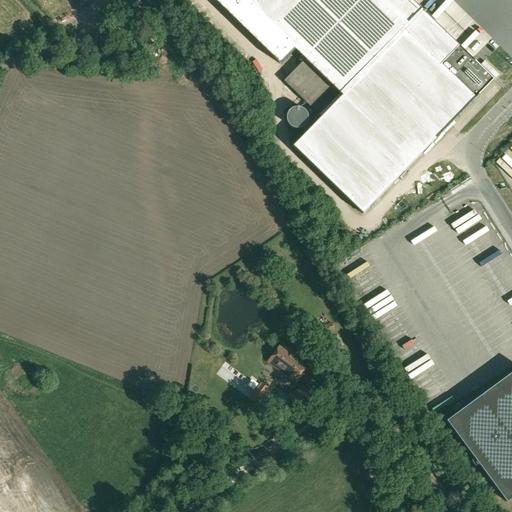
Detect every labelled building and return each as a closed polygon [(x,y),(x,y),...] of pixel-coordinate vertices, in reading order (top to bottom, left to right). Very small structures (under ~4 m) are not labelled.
[(243,0),(305,59),(284,81),(321,117),(292,146),(363,214),(493,80),(411,0),(243,0)] [(495,78),(499,75),(484,61),(481,64),(495,78)] [(290,124),(292,127),(296,128),(300,129),(302,128),(306,126),(308,124),(309,122),(310,118),(309,114),(307,110),(305,108),(301,107),(298,107),(294,108),(291,110),(289,113),(288,116),(288,120),(290,124)] [(330,323),(328,324),(320,328),(324,334),(334,329),(330,323)] [(280,373),(294,353),(280,342),(265,363),(280,373)] [(309,363),(304,359),(294,353),(280,373),(294,384),(309,363)] [(511,372),(446,421),(507,502),(511,497),(511,372)] [(314,403),(306,387),(288,395),(296,412),(314,403)] [(256,390),(249,398),(256,403),(262,395),(256,390)]
